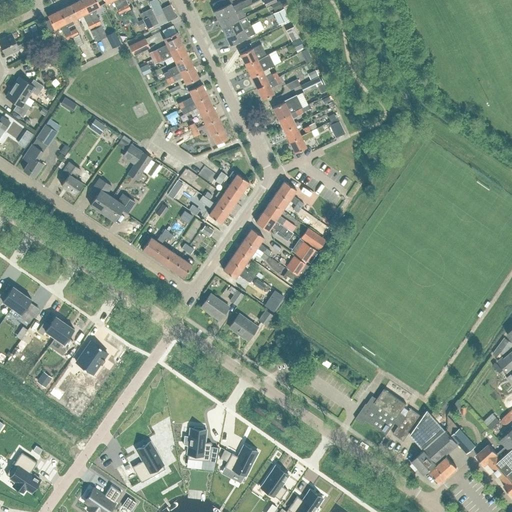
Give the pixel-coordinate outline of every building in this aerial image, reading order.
[(82,0),(78,0),(71,4),(76,16),(82,14),(87,24),(87,23),(89,29),(95,26),(82,0)] [(96,0),(82,0),(95,26),(101,23),(98,17),(97,17),(93,8),(99,5),(96,0)] [(112,0),(119,14),(121,17),(125,25),(130,23),(124,11),(125,11),(119,0),(105,0),(106,2),(110,0),(112,0)] [(119,0),(125,11),(130,8),(126,0),(119,0)] [(139,0),(141,3),(146,12),(151,10),(147,1),(146,0),(139,0)] [(149,0),(148,1),(155,15),(163,11),(157,0),(149,0)] [(215,9),(213,10),(216,16),(217,19),(229,13),(233,11),(234,11),(242,8),(248,4),(251,3),(251,2),(249,0),(243,0),(232,6),(230,2),(231,2),(232,1),(231,0),(217,0),(212,3),(215,9)] [(70,30),(68,26),(73,24),(71,19),(76,16),(71,4),(59,9),(77,45),(82,43),(78,34),(75,28),(70,30)] [(170,7),(163,11),(168,20),(175,17),(170,7)] [(234,11),(233,11),(229,13),(217,19),(222,28),(238,19),(246,16),(244,12),(242,8),(234,11)] [(282,8),(272,13),(277,24),(287,19),(282,8)] [(69,43),(72,41),(74,46),(77,45),(59,9),(48,15),(50,18),(44,21),(49,32),(55,29),(54,27),(60,24),(67,39),(69,43)] [(126,12),(131,23),(137,20),(132,9),(126,12)] [(222,28),(226,36),(242,27),(243,28),(250,24),(248,21),(246,16),(238,19),(222,28)] [(252,29),(250,31),(248,26),(250,24),(243,28),(242,27),(226,36),(230,45),(254,33),(252,29)] [(101,25),(95,27),(101,38),(107,36),(106,34),(101,25)] [(285,30),(290,40),(298,37),(293,26),(285,30)] [(95,41),(101,38),(95,27),(90,30),(95,41)] [(115,30),(106,34),(107,36),(112,47),(121,43),(115,30)] [(0,38),(0,45),(1,47),(16,41),(14,36),(18,34),(16,31),(0,38)] [(152,50),(155,56),(182,43),(176,32),(164,38),(167,43),(152,50)] [(129,45),(134,55),(150,47),(145,38),(129,45)] [(292,42),(297,53),(304,49),(299,38),(292,42)] [(18,45),(16,41),(1,47),(5,55),(23,47),(22,43),(18,45)] [(172,55),(175,60),(187,54),(182,43),(155,56),(157,62),(172,55)] [(240,53),(245,64),(266,54),(260,43),(251,48),(251,47),(240,53)] [(267,53),(266,54),(245,64),(250,75),(262,70),(273,64),(270,59),(267,53)] [(163,73),(165,79),(192,66),(187,54),(175,60),(177,66),(163,73)] [(63,60),(67,68),(73,65),(69,57),(63,60)] [(198,77),(192,66),(165,79),(168,84),(174,81),(182,76),(186,83),(198,77)] [(300,85),(301,85),(321,75),(317,69),(315,70),(315,69),(307,73),(310,80),(300,85)] [(265,76),(262,70),(250,75),(256,87),(278,76),(276,71),(271,73),(265,76)] [(54,74),(48,78),(53,84),(58,80),(54,74)] [(304,92),(318,85),(321,92),(327,89),(321,75),(301,85),(304,92)] [(19,76),(12,86),(27,96),(31,91),(37,95),(43,85),(33,78),(30,83),(19,76)] [(281,81),(279,76),(278,76),(256,87),(262,98),(273,93),(270,86),(281,81)] [(290,89),(299,84),(296,78),(285,84),(290,89)] [(178,84),(168,89),(171,94),(181,89),(178,84)] [(183,100),(177,103),(173,105),(176,110),(180,108),(180,109),(207,95),(201,84),(189,90),(192,95),(183,100)] [(12,86),(6,96),(16,103),(13,109),(23,116),(30,105),(24,101),(27,96),(12,86)] [(55,94),(49,90),(45,96),(51,100),(55,94)] [(272,107),(278,118),(300,107),(302,106),(296,94),(283,101),(272,107)] [(197,106),(200,112),(212,107),(207,95),(180,109),(182,114),(189,111),(188,110),(197,106)] [(71,102),(64,97),(60,102),(68,107),(71,102)] [(278,118),(283,129),(295,124),(292,118),(302,113),(302,112),(310,108),(308,104),(302,106),(300,107),(278,118)] [(200,112),(205,124),(218,118),(212,107),(200,112)] [(322,109),(313,113),(316,120),(325,116),(322,109)] [(0,127),(4,130),(10,121),(1,115),(0,117),(0,127)] [(223,129),(218,118),(205,124),(211,135),(212,134),(216,143),(227,138),(222,129),(223,129)] [(328,122),(335,137),(342,134),(335,118),(328,122)] [(104,127),(94,119),(88,126),(99,134),(104,127)] [(188,125),(191,131),(197,128),(194,122),(188,125)] [(283,129),(289,141),(311,130),(317,127),(314,122),(303,127),(305,132),(300,135),(295,124),(283,129)] [(47,144),(56,131),(45,124),(36,137),(47,144)] [(200,133),(197,128),(191,131),(178,137),(181,143),(194,137),(193,136),(200,133)] [(311,130),(289,141),(294,152),(306,146),(303,141),(314,136),(311,130)] [(124,149),(127,144),(119,139),(116,145),(124,149)] [(190,151),(193,145),(187,143),(184,148),(190,151)] [(37,159),(42,152),(42,151),(32,144),(22,157),(28,161),(23,169),(34,176),(43,162),(37,159)] [(131,144),(125,152),(137,160),(142,151),(131,144)] [(150,156),(142,151),(137,160),(128,173),(135,178),(150,156)] [(68,161),(61,172),(67,176),(61,185),(74,194),(82,182),(75,177),(80,169),(68,161)] [(155,161),(147,172),(151,175),(160,164),(155,161)] [(181,177),(187,171),(183,167),(177,172),(181,177)] [(233,178),(229,183),(242,192),(249,181),(232,170),(228,175),(233,178)] [(221,171),(218,175),(223,179),(224,181),(227,176),(226,175),(226,174),(221,171)] [(187,188),(193,193),(199,183),(186,175),(183,179),(190,183),(187,188)] [(90,204),(102,212),(112,197),(107,193),(111,186),(99,177),(91,189),(97,193),(90,204)] [(283,180),(276,191),(300,207),(303,202),(292,194),(296,188),(283,180)] [(229,183),(222,193),(235,202),(242,192),(229,183)] [(207,191),(204,195),(228,212),(235,202),(222,193),(216,203),(209,199),(212,194),(207,191)] [(276,191),(269,201),(281,209),(288,199),(294,204),(292,208),(297,212),(300,207),(276,191)] [(117,200),(112,197),(102,212),(114,220),(121,209),(127,213),(135,201),(122,193),(117,200)] [(204,195),(201,200),(212,208),(208,214),(221,222),(228,212),(204,195)] [(191,210),(196,204),(189,198),(184,205),(191,210)] [(295,225),(278,214),(281,209),(269,201),(262,211),(291,231),(295,225)] [(162,203),(156,212),(162,217),(168,207),(162,203)] [(267,230),(270,225),(288,238),(292,232),(291,231),(262,211),(255,221),(267,230)] [(213,231),(204,225),(201,230),(209,236),(213,231)] [(300,237),(318,249),(324,239),(307,226),(304,231),(300,237)] [(251,227),(243,238),(268,254),(273,258),(276,253),(259,242),(263,236),(251,227)] [(165,237),(170,240),(173,235),(169,232),(165,237)] [(142,249),(152,256),(163,240),(158,237),(156,240),(150,236),(142,249)] [(243,238),(236,248),(249,257),(252,259),(256,253),(264,259),(268,254),(243,238)] [(167,245),(166,247),(161,243),(163,240),(152,256),(163,263),(173,247),(172,248),(167,245)] [(303,240),(294,252),(307,261),(309,262),(317,251),(315,249),(303,240)] [(185,250),(190,254),(195,246),(190,243),(189,245),(185,250)] [(163,263),(173,269),(181,257),(173,251),(175,248),(173,247),(163,263)] [(236,248),(229,258),(242,267),(249,257),(236,248)] [(186,260),(181,257),(173,269),(183,276),(194,261),(188,257),(186,260)] [(242,267),(229,258),(222,268),(235,277),(237,274),(249,282),(251,278),(256,282),(258,278),(254,275),(249,271),(242,267)] [(227,289),(233,293),(236,289),(231,284),(227,289)] [(1,291),(0,292),(0,303),(2,301),(11,307),(21,292),(12,286),(6,294),(1,291)] [(236,289),(233,293),(229,299),(236,304),(244,294),(236,289)] [(21,292),(11,307),(20,313),(18,316),(28,323),(32,318),(22,311),(29,301),(31,299),(21,292)] [(229,306),(210,293),(201,306),(219,319),(229,306)] [(265,309),(258,319),(266,325),(274,315),(265,309)] [(257,326),(238,313),(229,326),(248,339),(257,326)] [(44,321),(37,331),(42,335),(45,331),(54,337),(64,322),(55,315),(49,324),(44,321)] [(54,337),(48,345),(62,355),(65,351),(72,340),(67,337),(73,328),(64,322),(54,337)] [(23,334),(27,329),(22,326),(18,331),(23,334)] [(504,337),(493,353),(497,356),(508,340),(504,337)] [(90,341),(75,361),(83,367),(82,368),(84,369),(85,368),(92,373),(100,363),(101,364),(101,363),(100,362),(103,359),(104,359),(103,358),(107,353),(99,348),(100,347),(98,345),(97,346),(90,341)] [(511,351),(504,358),(502,357),(498,360),(507,371),(511,366),(511,351)] [(321,363),(327,367),(330,363),(324,358),(321,363)] [(358,400),(368,385),(362,381),(352,396),(358,400)] [(366,402),(355,418),(362,423),(365,419),(386,434),(395,422),(398,425),(405,415),(400,412),(406,403),(384,388),(377,398),(372,395),(367,403),(366,402)] [(88,401),(82,396),(76,404),(83,408),(88,401)] [(405,415),(398,425),(393,433),(404,440),(421,415),(411,407),(405,415)] [(428,410),(411,434),(424,450),(413,460),(424,474),(429,470),(440,482),(457,467),(446,454),(458,444),(428,410)] [(494,410),(484,416),(489,425),(499,419),(494,410)] [(184,435),(183,444),(187,444),(186,453),(187,453),(187,458),(202,460),(209,460),(210,446),(211,442),(204,441),(205,429),(202,428),(202,426),(193,425),(193,427),(189,427),(188,435),(184,435)] [(460,428),(451,435),(467,453),(476,446),(460,428)] [(488,464),(495,472),(505,483),(511,479),(506,474),(511,469),(511,429),(500,439),(505,445),(504,446),(508,451),(496,462),(492,458),(488,461),(489,463),(488,464)] [(142,459),(131,466),(140,482),(164,468),(162,464),(162,463),(149,440),(135,449),(142,459)] [(226,461),(223,466),(243,476),(244,474),(245,475),(257,451),(243,444),(237,455),(231,452),(226,461)] [(487,463),(488,464),(489,463),(488,461),(492,458),(496,462),(508,451),(504,446),(497,453),(489,444),(477,455),(485,465),(487,463)] [(210,446),(209,460),(214,461),(217,447),(210,446)] [(224,448),(219,457),(226,461),(231,452),(224,448)] [(21,451),(5,473),(9,476),(9,477),(15,481),(12,485),(22,492),(25,488),(31,492),(40,478),(29,471),(36,461),(21,451)] [(275,465),(260,486),(273,495),(279,499),(286,488),(281,484),(288,474),(275,465)] [(511,469),(506,474),(511,479),(505,483),(503,485),(511,494),(511,469)] [(85,498),(83,501),(89,505),(86,508),(91,511),(99,511),(107,511),(114,502),(121,492),(110,485),(103,495),(93,487),(91,490),(89,489),(84,496),(85,498)] [(296,495),(287,508),(292,511),(293,511),(294,511),(296,511),(311,511),(322,497),(309,488),(302,499),(296,495)]
